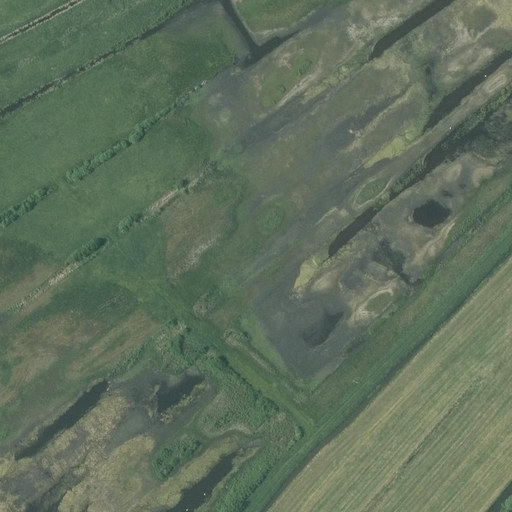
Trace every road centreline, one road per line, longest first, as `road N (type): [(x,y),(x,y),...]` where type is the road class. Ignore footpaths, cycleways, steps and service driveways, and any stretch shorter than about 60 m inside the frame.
road 1 (track): [(0,127),(176,305),(321,434)]
road 2 (track): [(246,511),(511,236)]
